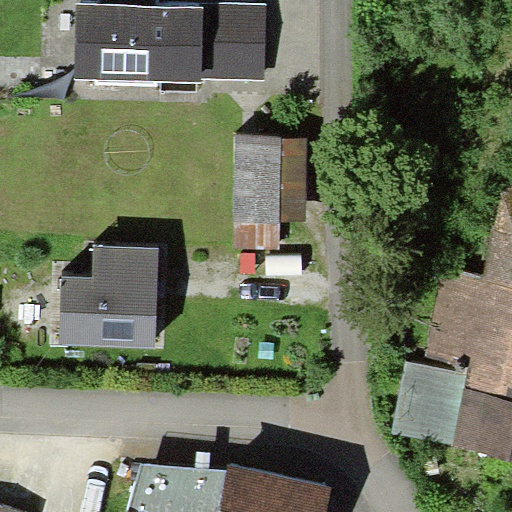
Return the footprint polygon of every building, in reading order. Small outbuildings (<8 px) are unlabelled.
[(260,8),(83,4),(81,71),(259,75),(260,8)] [(278,217),(280,140),(242,139),(240,216),(278,217)] [(511,210),(468,204),(432,430),(511,442),(511,210)] [(159,271),(72,268),(69,328),(156,332),(159,271)] [(236,511),(249,465),(154,443),(131,511),(236,511)] [(328,511),(334,485),(249,465),(236,511),(328,511)]
